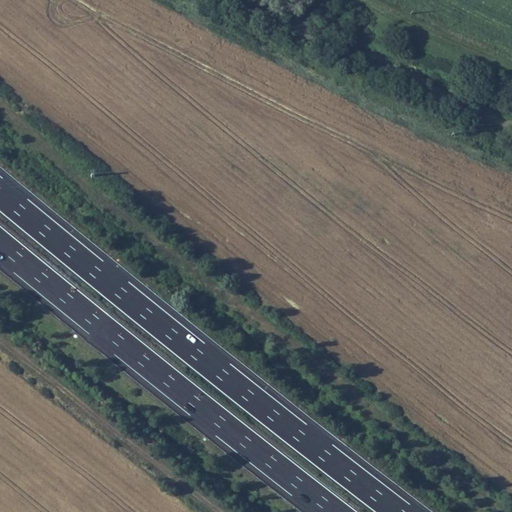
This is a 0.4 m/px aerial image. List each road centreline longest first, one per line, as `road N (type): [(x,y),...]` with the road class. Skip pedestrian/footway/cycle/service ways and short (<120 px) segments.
road 1 (track): [(511,508),(183,265),(0,111)]
road 2 (motorway): [(398,511),(0,192)]
road 3 (motorway): [(0,241),(333,511)]
road 4 (track): [(0,336),(215,511)]
